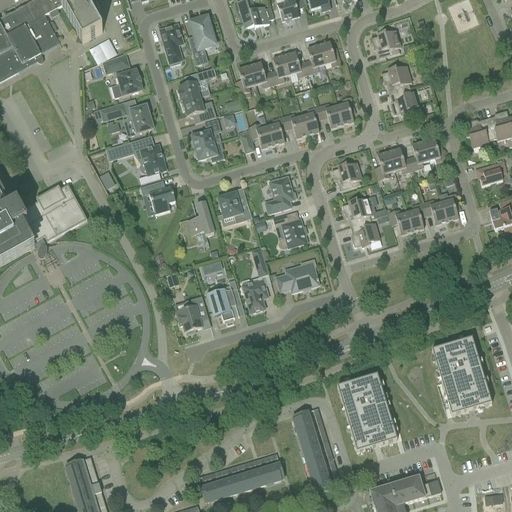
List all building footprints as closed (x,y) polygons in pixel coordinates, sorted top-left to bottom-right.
[(0,85),(43,62),(41,57),(60,47),(45,18),(50,15),(41,0),(39,0),(0,21),(0,85)] [(62,9),(83,46),(103,35),(83,0),(41,0),(50,15),(62,9)] [(277,7),(279,15),(282,24),(285,23),(285,24),(285,25),(286,25),(287,26),(288,26),(289,26),(290,25),(291,24),(291,23),(291,22),(299,19),(296,9),(294,2),(287,4),(285,0),(277,0),(276,3),(277,7)] [(321,10),(322,14),(330,12),(326,0),(307,0),(308,3),(311,12),(321,10)] [(240,17),(245,31),(258,27),(259,30),(269,27),(268,24),(274,22),(271,11),(265,12),(264,10),(250,14),(246,2),(237,5),(239,12),(238,14),(240,17)] [(188,41),(196,69),(202,67),(198,53),(205,51),(206,52),(207,51),(209,50),(210,49),(210,45),(210,42),(214,41),(210,27),(207,20),(189,25),(193,38),(192,39),(188,41)] [(168,63),(170,69),(180,66),(182,63),(178,48),(181,47),(182,45),(180,38),(181,38),(178,27),(159,33),(163,46),(165,46),(166,50),(166,51),(169,63),(168,63)] [(375,49),(379,62),(400,56),(398,51),(401,51),(396,34),(386,37),(385,34),(377,37),(378,39),(371,41),(373,49),(375,49)] [(89,52),(97,67),(117,56),(109,42),(89,52)] [(331,66),(333,70),(341,68),(337,55),(333,57),(330,45),(318,48),(324,68),(331,66)] [(305,65),(308,78),(319,74),(318,70),(324,68),(318,48),(307,52),(310,63),(305,65)] [(305,79),(306,83),(309,82),(308,78),(305,65),(299,67),(295,55),(284,59),(290,78),(296,76),(297,81),(305,79)] [(116,79),(123,100),(143,94),(140,86),(141,86),(140,80),(139,80),(136,73),(128,75),(127,71),(129,70),(125,56),(103,65),(106,77),(116,74),(117,78),(116,79)] [(270,75),(274,88),(284,85),(283,80),(290,78),(284,59),(272,62),(276,74),(270,75)] [(261,87),(263,91),(274,88),(270,75),(264,77),(261,66),(249,69),(255,88),(261,87)] [(238,95),(239,98),(250,95),(249,90),(255,88),(249,69),(238,72),(241,84),(235,85),(238,95)] [(385,84),(389,97),(410,91),(409,87),(411,86),(406,69),(396,72),(396,70),(387,72),(388,75),(381,77),(383,85),(385,84)] [(197,76),(200,85),(216,80),(213,71),(197,76)] [(182,104),(183,105),(200,100),(209,97),(208,92),(202,94),(197,91),(195,85),(178,90),(179,94),(178,94),(181,104),(182,104)] [(400,117),(401,119),(409,117),(409,114),(419,111),(414,94),(411,95),(410,91),(389,97),(393,110),(391,110),(393,119),(400,117)] [(183,107),(181,107),(183,114),(185,113),(187,120),(193,118),(195,127),(205,124),(216,120),(212,107),(205,109),(205,107),(202,107),(200,100),(183,105),(183,107)] [(336,109),(342,129),(354,126),(350,114),(354,113),(350,100),(342,103),(343,107),(336,109)] [(239,102),(230,104),(233,114),(242,112),(239,102)] [(123,106),(100,113),(104,124),(126,118),(126,117),(127,117),(126,114),(123,106)] [(327,121),(331,132),(342,129),(336,109),(330,111),(329,107),(318,110),(322,122),(327,121)] [(126,122),(122,123),(127,140),(137,137),(144,135),(154,132),(151,123),(149,116),(147,108),(137,111),(129,113),(131,119),(127,120),(126,122)] [(302,120),(308,139),(319,136),(316,124),(322,122),(318,110),(307,113),(308,118),(302,120)] [(496,141),(497,144),(511,139),(511,123),(511,120),(509,121),(506,114),(498,116),(499,118),(486,122),(492,143),(496,141)] [(293,131),(296,142),(308,139),(302,120),(295,121),(294,117),(283,120),(287,133),(293,131)] [(223,120),(226,130),(234,123),(233,118),(223,120)] [(267,130),(273,149),(285,146),(281,134),(287,133),(283,120),(272,123),(274,128),(267,130)] [(203,136),(191,139),(195,152),(214,146),(211,138),(221,135),(217,122),(214,123),(204,126),(206,133),(203,134),(203,136)] [(469,141),(472,151),(489,146),(488,144),(492,143),(486,122),(473,125),(473,124),(464,126),(466,133),(464,134),(465,135),(467,142),(469,141)] [(258,141),(262,153),(273,149),(267,130),(261,132),(259,127),(249,130),(250,133),(253,143),(258,141)] [(459,137),(458,137),(460,144),(461,144),(467,142),(465,135),(459,137)] [(240,138),(246,156),(254,153),(248,136),(240,138)] [(140,142),(125,147),(126,152),(130,151),(132,157),(133,157),(140,155),(143,167),(141,167),(140,168),(140,169),(139,171),(140,173),(140,174),(141,175),(141,176),(143,176),(144,177),(145,177),(146,177),(147,177),(148,179),(166,173),(163,164),(165,164),(163,156),(161,157),(159,148),(153,150),(150,139),(140,142)] [(436,162),(437,167),(445,164),(442,152),(438,153),(434,141),(423,145),(429,164),(436,162)] [(409,161),(413,174),(423,171),(422,166),(429,164),(423,145),(412,148),(415,159),(409,161)] [(196,154),(195,156),(196,160),(198,162),(198,164),(210,161),(212,166),(225,162),(222,154),(222,153),(216,155),(214,146),(195,152),(196,154)] [(400,173),(402,177),(413,174),(409,161),(403,163),(400,152),(388,155),(394,174),(400,173)] [(377,181),(378,184),(389,181),(387,176),(394,174),(388,155),(377,158),(380,170),(375,171),(377,181)] [(480,183),(482,190),(490,187),(494,189),(496,186),(502,184),(501,178),(507,177),(503,165),(498,166),(489,169),(490,175),(481,178),(479,181),(480,183)] [(336,181),(340,194),(349,191),(361,188),(359,184),(362,183),(357,166),(347,169),(346,166),(338,169),(338,171),(331,173),(334,182),(336,181)] [(32,246),(33,245),(34,245),(35,245),(36,245),(37,245),(38,244),(39,243),(39,242),(41,241),(44,239),(47,245),(87,223),(68,188),(60,193),(59,189),(36,202),(38,205),(21,215),(17,209),(0,177),(0,265),(29,250),(28,248),(32,246)] [(265,206),(268,217),(282,213),(291,210),(289,204),(294,202),(288,180),(279,183),(278,181),(271,183),(272,185),(269,185),(275,203),(265,206)] [(145,198),(151,219),(160,216),(170,213),(168,207),(175,205),(172,193),(171,190),(165,192),(163,184),(153,187),(140,191),(143,199),(145,198)] [(378,187),(371,189),(373,196),(380,194),(378,187)] [(229,197),(218,201),(220,210),(222,217),(224,222),(234,220),(236,226),(236,227),(252,222),(248,208),(245,199),(237,201),(236,195),(233,196),(233,198),(229,199),(229,197)] [(124,196),(118,198),(118,200),(120,206),(123,205),(126,204),(125,201),(124,196)] [(441,206),(447,225),(458,222),(455,210),(459,209),(455,197),(447,199),(448,204),(441,206)] [(346,217),(350,229),(371,223),(382,220),(383,219),(384,219),(387,218),(388,218),(388,217),(387,212),(375,215),(374,209),(370,210),(367,201),(357,204),(356,202),(348,204),(349,207),(342,209),(344,217),(346,217)] [(497,212),(489,215),(495,234),(503,231),(505,236),(511,233),(511,229),(511,228),(511,221),(511,219),(510,214),(511,213),(511,201),(508,203),(498,206),(501,213),(498,214),(497,212)] [(432,217),(436,229),(447,225),(441,206),(435,208),(433,203),(423,206),(426,219),(432,217)] [(181,229),(178,235),(183,237),(187,251),(198,247),(195,238),(203,235),(205,240),(206,239),(214,237),(208,215),(205,206),(196,208),(200,220),(180,226),(181,229)] [(407,216),(412,235),(424,232),(420,221),(426,219),(423,206),(412,210),(413,214),(407,216)] [(398,227),(401,239),(412,235),(407,216),(400,218),(399,213),(388,217),(388,218),(392,229),(398,227)] [(281,252),(283,253),(307,246),(300,223),(289,226),(287,218),(273,222),(275,230),(281,229),(284,242),(280,243),(279,245),(278,248),(279,250),(281,252)] [(361,249),(362,251),(370,249),(370,246),(380,243),(377,234),(375,226),(372,227),(371,223),(350,229),(354,242),(352,243),(354,251),(361,249)] [(264,224),(255,227),(257,235),(267,232),(264,224)] [(226,255),(235,257),(236,251),(234,251),(234,249),(228,247),(228,249),(226,255)] [(260,251),(251,253),(255,269),(258,270),(261,280),(268,277),(260,251)] [(290,292),(292,296),(319,288),(314,270),(316,269),(314,263),(301,266),(301,268),(293,271),(293,273),(285,275),(286,277),(275,280),(280,295),(290,292)] [(167,281),(170,290),(178,287),(176,278),(167,281)] [(245,296),(251,316),(265,312),(262,305),(265,301),(268,300),(263,283),(251,287),(250,283),(249,282),(242,284),(241,285),(243,289),(240,290),(242,297),(245,296)] [(221,317),(223,324),(234,321),(234,319),(238,318),(238,320),(239,319),(236,308),(241,306),(235,283),(229,285),(231,291),(230,291),(229,289),(225,290),(226,292),(208,297),(214,320),(221,317)] [(176,314),(177,320),(180,329),(183,328),(185,335),(186,335),(187,336),(189,338),(194,336),(195,334),(195,333),(202,330),(200,323),(208,321),(209,325),(202,299),(185,304),(185,305),(175,308),(176,314)] [(444,349),(431,353),(441,385),(441,386),(451,419),(491,407),(487,392),(472,341),(444,349)] [(377,378),(337,390),(356,455),(397,444),(387,410),(386,409),(377,378)] [(313,413),(317,425),(322,424),(318,411),(313,413)] [(295,429),(297,435),(312,430),(308,414),(293,419),(294,422),(293,423),(296,422),(297,428),(295,429)] [(299,443),(302,451),(317,446),(312,430),(297,435),(297,437),(300,436),(302,442),(299,443)] [(511,441),(500,443),(501,449),(511,447),(511,441)] [(304,457),(306,466),(309,465),(309,466),(322,462),(317,446),(302,451),(304,451),(306,457),(304,457)] [(459,463),(469,461),(467,449),(457,451),(459,463)] [(263,461),(265,465),(277,461),(276,457),(263,461)] [(106,511),(90,461),(80,463),(66,468),(67,471),(66,471),(66,472),(68,471),(70,477),(68,478),(70,484),(70,486),(73,485),(75,491),(72,492),(75,500),(75,501),(77,500),(79,506),(77,506),(78,511),(106,511)] [(329,463),(333,475),(337,474),(333,461),(329,463)] [(247,466),(249,470),(261,466),(260,462),(247,466)] [(313,480),(313,481),(327,477),(322,462),(309,466),(310,471),(308,472),(310,480),(313,480)] [(272,484),(273,486),(281,483),(281,482),(284,481),(280,467),(264,472),(267,485),(272,484)] [(257,488),(258,490),(267,488),(266,485),(267,485),(264,472),(248,477),(252,490),(257,488)] [(198,481),(199,485),(212,481),(211,477),(198,481)] [(232,481),(237,497),(238,496),(237,494),(243,492),(244,495),(252,492),(252,490),(248,477),(232,481)] [(316,494),(317,498),(331,493),(327,477),(313,481),(315,485),(312,486),(315,495),(316,494)] [(419,480),(370,495),(374,511),(403,511),(403,508),(432,499),(441,496),(437,484),(421,489),(419,480)] [(217,486),(221,501),(224,501),(223,498),(229,497),(229,499),(237,497),(232,481),(217,486)] [(201,491),(205,505),(208,504),(209,505),(208,503),(214,501),(215,503),(221,501),(217,486),(201,491)] [(493,499),(484,500),(485,508),(494,507),(493,499)]
